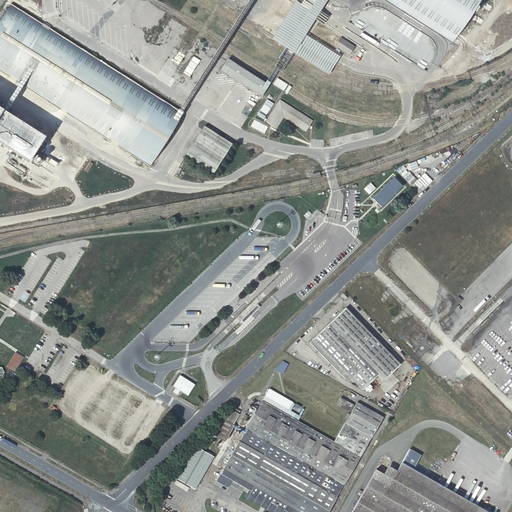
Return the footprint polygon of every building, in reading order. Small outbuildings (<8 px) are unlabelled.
[(0,0),(0,71),(150,166),(184,113),(4,0),(0,0)] [(321,11),(327,0),(326,0),(316,0),(313,6),(310,10),(308,13),(289,2),(271,31),(289,42),(287,45),(284,50),(281,55),(274,67),(282,72),(289,60),(292,55),(293,54),(322,72),(326,67),(331,58),(302,39),(318,15),(321,11)] [(335,6),(327,0),(321,11),(329,16),(335,6)] [(327,0),(387,0),(454,41),(479,0),(326,0),(327,0)] [(357,51),(339,40),(336,46),(353,57),(357,51)] [(183,75),(190,79),(199,60),(192,57),(183,75)] [(224,73),(263,98),(271,86),(232,61),(224,73)] [(0,167),(11,151),(29,161),(45,136),(2,110),(6,103),(0,99),(0,167)] [(254,122),(260,125),(271,106),(265,102),(254,122)] [(288,119),(310,133),(316,123),(284,103),(271,124),(281,130),(288,119)] [(186,155),(214,173),(232,144),(204,126),(186,155)] [(43,157),(37,154),(33,159),(39,163),(43,157)] [(372,198),(381,207),(402,186),(393,177),(372,198)] [(370,183),(363,190),(369,195),(376,189),(370,183)] [(254,308),(245,316),(247,319),(256,310),(254,308)] [(351,377),(362,389),(378,374),(384,379),(399,364),(345,308),(309,342),(345,379),(346,377),(348,379),(351,377)] [(11,370),(14,372),(24,357),(16,352),(6,367),(9,369),(5,375),(3,375),(3,374),(4,372),(1,367),(0,366),(0,382),(3,378),(7,377),(11,370)] [(277,369),(285,374),(290,365),(284,361),(277,369)] [(179,391),(184,396),(190,391),(187,388),(190,385),(182,377),(173,385),(175,387),(172,390),(176,393),(179,391)] [(286,398),(269,388),(264,396),(282,405),(286,398)] [(264,396),(262,400),(286,414),(288,409),(282,405),(264,396)] [(336,404),(350,411),(353,404),(341,397),(336,404)] [(283,502),(299,511),(328,511),(383,417),(357,402),(349,414),(347,413),(345,418),(347,419),(334,441),(286,414),(262,400),(248,425),(244,431),(216,480),(228,487),(231,480),(234,475),(252,485),(249,490),(245,497),(270,511),(277,511),(280,508),(283,502)] [(231,410),(225,420),(233,425),(238,415),(231,410)] [(233,425),(225,420),(222,418),(213,435),(225,442),(234,426),(233,425)] [(236,427),(244,431),(248,425),(240,420),(236,427)] [(62,427),(59,430),(76,440),(78,437),(62,427)] [(63,463),(66,457),(62,455),(64,450),(61,448),(52,442),(45,452),(63,463)] [(175,478),(195,489),(213,457),(194,446),(175,478)] [(409,449),(402,462),(413,468),(420,455),(409,449)] [(396,470),(392,479),(450,511),(492,511),(484,507),(482,511),(472,505),(473,503),(401,462),(396,470)] [(388,465),(383,473),(392,479),(396,470),(388,465)] [(450,511),(392,479),(383,473),(375,469),(350,511),(450,511)] [(234,475),(231,480),(249,490),(252,485),(234,475)] [(286,511),(299,511),(283,502),(280,508),(286,511)]
